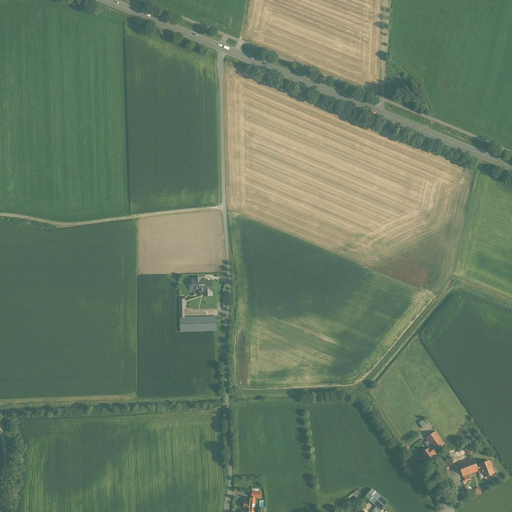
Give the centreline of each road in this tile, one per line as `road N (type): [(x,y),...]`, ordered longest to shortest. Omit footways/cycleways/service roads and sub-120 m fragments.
road 1 (track): [(226,511),(222,48)]
road 2 (primary): [(511,167),(105,0)]
road 3 (track): [(223,207),(71,223),(0,214)]
